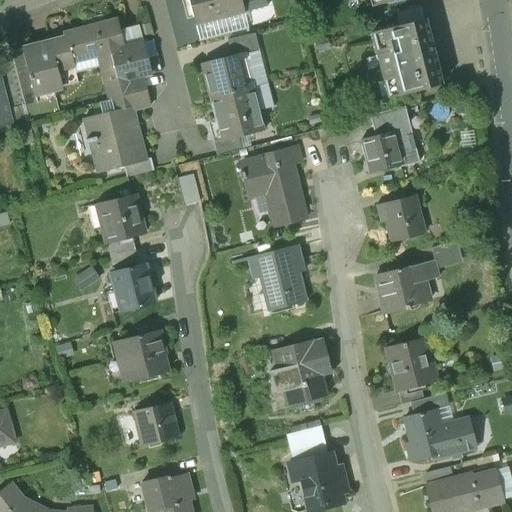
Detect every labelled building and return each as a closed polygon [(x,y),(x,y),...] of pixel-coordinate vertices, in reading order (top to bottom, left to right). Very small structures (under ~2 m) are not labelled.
[(189,0),(200,39),(248,27),(244,12),(240,0),(189,0)] [(264,0),(240,0),(244,12),(266,6),(264,0)] [(422,20),(376,32),(385,65),(387,65),(395,95),(439,84),(441,84),(433,53),(430,54),(422,20)] [(115,21),(63,34),(64,37),(69,59),(71,59),(100,52),(110,87),(130,82),(129,78),(122,48),(118,32),(115,21)] [(136,27),(118,32),(122,48),(141,43),(136,27)] [(255,33),(229,40),(233,56),(239,54),(240,55),(259,50),(255,33)] [(64,37),(22,49),(23,52),(34,95),(36,95),(38,104),(54,99),(52,90),(61,88),(57,71),(73,67),(71,59),(69,59),(64,37)] [(141,43),(122,48),(129,78),(142,75),(142,76),(149,74),(141,43)] [(233,56),(202,64),(211,98),(268,83),(259,50),(240,55),(239,54),(233,56)] [(34,95),(23,52),(11,55),(25,108),(28,120),(41,117),(38,104),(36,95),(34,95)] [(25,108),(13,61),(0,63),(0,73),(10,112),(25,108)] [(0,127),(13,124),(10,112),(0,73),(0,127)] [(130,82),(110,87),(112,98),(145,90),(142,76),(142,75),(129,78),(130,82)] [(268,83),(211,98),(221,139),(222,141),(238,137),(263,130),(258,111),(274,107),(268,83)] [(439,84),(416,90),(419,102),(442,96),(439,84)] [(145,90),(112,98),(116,111),(131,107),(132,110),(149,105),(145,90)] [(404,106),(369,115),(372,126),(407,118),(404,106)] [(116,111),(82,120),(96,174),(122,167),(145,161),(145,160),(132,110),(131,107),(116,111)] [(407,118),(372,126),(374,136),(361,139),(369,173),(400,165),(400,167),(418,162),(407,118)] [(238,137),(222,141),(221,139),(213,141),(217,154),(241,148),(238,137)] [(294,147),(265,154),(266,157),(239,164),(241,173),(240,173),(241,178),(242,177),(247,197),(275,190),(279,208),(271,210),(275,227),(305,219),(296,187),(295,187),(289,165),(298,163),(294,147)] [(145,161),(122,167),(125,178),(153,171),(150,159),(145,160),(145,161)] [(134,194),(97,204),(102,226),(104,226),(108,243),(143,234),(136,206),(137,206),(134,194)] [(412,196),(378,205),(382,221),(386,220),(392,241),(421,233),(412,196)] [(456,242),(430,248),(433,260),(434,264),(460,258),(456,242)] [(291,251),(254,261),(268,314),(305,304),(291,251)] [(433,260),(375,275),(380,295),(379,296),(383,314),(407,308),(407,305),(428,300),(424,281),(438,277),(434,264),(433,260)] [(145,265),(112,273),(122,311),(154,303),(145,265)] [(158,332),(118,344),(122,360),(127,359),(134,382),(167,372),(162,356),(165,355),(158,332)] [(315,339),(274,349),(279,368),(282,367),(287,388),(282,389),(286,404),(326,395),(321,373),(329,371),(325,353),(318,355),(315,339)] [(420,339),(387,348),(391,364),(389,365),(396,389),(436,379),(432,363),(427,364),(420,339)] [(446,393),(413,401),(416,414),(436,409),(449,405),(446,393)] [(169,403),(133,413),(142,447),(178,437),(169,403)] [(416,414),(404,417),(411,441),(406,442),(410,460),(430,455),(431,458),(475,446),(472,436),(475,432),(473,423),(468,420),(467,417),(440,424),(436,409),(416,414)] [(6,410),(0,411),(0,444),(13,441),(6,410)] [(319,425),(285,434),(292,462),(327,454),(319,425)] [(292,462),(287,464),(291,481),(300,479),(307,510),(342,502),(340,492),(346,491),(340,466),(334,467),(330,453),(327,454),(292,462)] [(449,466),(426,472),(429,483),(452,477),(449,466)] [(429,483),(424,484),(430,511),(438,511),(477,502),(478,506),(502,500),(494,468),(471,474),(470,472),(452,477),(429,483)] [(147,511),(148,511),(155,510),(155,511),(190,511),(185,492),(190,491),(185,474),(181,475),(181,473),(148,482),(141,483),(147,511)] [(47,511),(22,499),(11,483),(0,490),(0,511),(47,511)]
